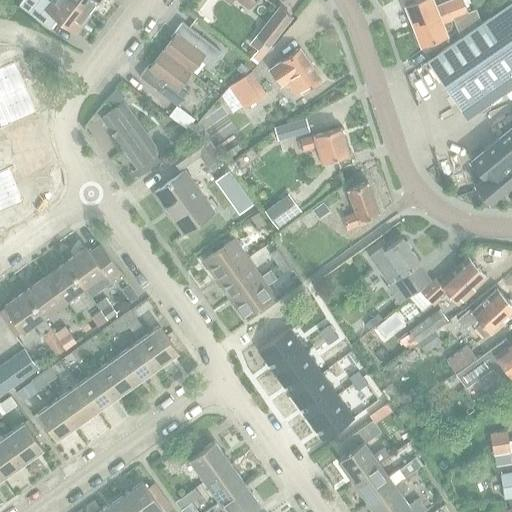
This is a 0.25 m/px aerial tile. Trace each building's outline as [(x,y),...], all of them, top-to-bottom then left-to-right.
[(49,29),(56,20),(73,34),(89,14),(71,0),(51,0),(51,2),(48,0),(21,0),(18,4),(49,29)] [(71,0),(89,14),(100,0),(71,0)] [(412,25),(464,4),(462,0),(451,0),(435,7),(432,0),(414,0),(415,2),(405,6),(412,25)] [(481,24),(460,39),(428,61),(461,110),(511,74),(511,3),(500,11),(481,24)] [(464,4),(412,25),(420,45),(447,35),(442,23),(452,19),(460,39),(481,24),(476,12),(475,10),(467,13),(464,4)] [(269,44),(290,17),(278,8),(257,35),(269,44)] [(176,32),(162,50),(189,71),(199,58),(209,66),(220,51),(181,21),(174,31),(176,32)] [(301,92),(320,79),(298,47),(280,60),(280,61),(268,69),(278,85),(284,81),(294,96),(301,91),(301,92)] [(189,71),(162,50),(149,68),(146,66),(139,76),(178,106),(189,92),(179,84),(189,71)] [(0,98),(25,88),(14,62),(0,67),(0,98)] [(243,108),(265,94),(249,71),(228,85),(243,108)] [(36,114),(25,88),(0,98),(0,126),(1,129),(36,114)] [(137,168),(159,152),(122,101),(100,117),(137,168)] [(278,140),(308,132),(305,119),(275,128),(278,140)] [(511,124),(470,159),(484,176),(475,183),(489,200),(511,181),(511,124)] [(322,162),(348,154),(340,127),(300,139),(303,150),(317,146),(322,162)] [(180,168),(198,154),(207,166),(221,156),(212,144),(204,133),(171,156),(180,168)] [(0,212),(23,203),(8,168),(0,171),(0,212)] [(183,233),(212,212),(183,171),(154,192),(183,233)] [(363,218),(379,212),(367,181),(347,189),(355,212),(342,217),(347,230),(365,223),(363,218)] [(300,210),(288,193),(264,210),(277,227),(300,210)] [(322,201),(312,208),(318,216),(328,209),(322,201)] [(258,227),(265,222),(258,211),(251,216),(258,227)] [(419,262),(420,261),(402,236),(385,248),(383,244),(368,255),(376,266),(388,283),(385,284),(398,303),(431,279),(419,262)] [(202,260),(216,279),(246,257),(233,238),(202,260)] [(86,247),(65,262),(83,287),(103,273),(108,279),(120,271),(100,244),(89,252),(86,247)] [(270,253),(278,263),(285,258),(277,248),(270,253)] [(457,302),(486,275),(476,265),(476,263),(473,259),(470,259),(467,256),(431,290),(437,297),(445,289),(457,302)] [(216,279),(229,297),(260,275),(246,257),(216,279)] [(292,269),(285,258),(278,263),(285,274),(292,269)] [(65,262),(45,276),(63,302),(83,287),(65,262)] [(260,275),(229,297),(243,316),(274,295),(260,275)] [(51,310),(63,302),(45,276),(24,291),(50,327),(58,321),(51,310)] [(130,283),(122,288),(131,301),(139,295),(130,283)] [(491,332),(511,312),(511,300),(510,299),(507,299),(497,288),(472,311),(469,308),(458,319),(465,327),(471,321),(484,335),(489,330),(491,332)] [(41,333),(50,327),(24,291),(3,306),(21,332),(34,322),(41,333)] [(106,318),(115,312),(110,304),(100,311),(106,318)] [(409,329),(417,341),(433,330),(448,320),(439,308),(409,329)] [(121,316),(127,325),(137,318),(131,309),(121,316)] [(106,318),(100,311),(91,317),(97,325),(106,318)] [(127,325),(121,316),(111,323),(117,332),(127,325)] [(323,337),(333,330),(328,323),(318,330),(323,337)] [(138,339),(157,366),(178,350),(159,324),(138,339)] [(274,372),(305,350),(289,327),(258,349),(274,372)] [(338,336),(333,330),(323,337),(328,343),(337,337),(338,336)] [(441,341),(433,330),(417,341),(425,352),(441,341)] [(65,348),(74,341),(68,333),(59,340),(65,348)] [(87,354),(96,348),(89,339),(80,345),(87,354)] [(118,354),(137,380),(157,366),(138,339),(118,354)] [(65,348),(59,340),(49,347),(55,355),(65,348)] [(496,358),(501,365),(495,369),(504,381),(510,376),(511,378),(511,377),(511,340),(493,355),(488,349),(470,362),(456,372),(466,386),(492,367),(490,363),(496,358)] [(78,360),(87,354),(80,345),(71,351),(78,360)] [(467,345),(446,359),(454,371),(475,357),(467,345)] [(27,375),(38,367),(24,348),(14,355),(27,375)] [(290,394),(321,372),(305,350),(274,372),(290,394)] [(98,368),(117,395),(137,380),(118,354),(98,368)] [(27,375),(14,355),(4,362),(17,382),(27,375)] [(17,382),(4,362),(0,364),(0,376),(8,388),(17,382)] [(47,382),(56,376),(49,367),(40,374),(47,382)] [(117,395),(98,368),(78,383),(97,409),(117,395)] [(362,376),(358,369),(357,370),(348,376),(352,383),(362,376)] [(337,394),(321,372),(290,394),(306,417),(337,394)] [(37,389),(47,382),(40,374),(31,380),(37,389)] [(357,390),(367,383),(362,376),(352,383),(357,390)] [(57,398),(76,424),(97,409),(78,383),(57,398)] [(483,408),(499,397),(493,387),(476,398),(483,408)] [(353,417),(337,394),(306,417),(322,439),(353,417)] [(76,424),(57,398),(37,413),(56,439),(76,424)] [(386,402),(369,414),(375,422),(392,410),(386,402)] [(353,480),(389,455),(383,446),(372,454),(364,442),(380,431),(372,419),(339,443),(346,453),(337,459),(353,480)] [(3,436),(22,463),(43,447),(24,421),(3,436)] [(489,432),(491,443),(508,440),(507,430),(489,432)] [(22,463),(3,436),(0,438),(0,473),(2,477),(22,463)] [(203,480),(229,462),(213,440),(204,446),(197,437),(167,459),(174,468),(188,459),(203,480)] [(510,451),(508,440),(491,443),(493,454),(510,451)] [(353,480),(368,502),(394,484),(378,462),(389,455),(353,480)] [(404,477),(418,467),(412,459),(398,468),(404,477)] [(218,502),(244,483),(229,462),(203,480),(218,502)] [(504,499),(511,497),(511,472),(500,475),(504,499)] [(164,511),(142,480),(122,495),(133,511),(164,511)] [(249,511),(260,504),(244,483),(218,502),(225,511),(249,511)] [(394,484),(368,502),(375,511),(421,511),(427,508),(418,496),(408,504),(394,484)] [(179,497),(184,505),(199,495),(194,487),(179,497)] [(133,511),(122,495),(101,510),(102,511),(133,511)]
